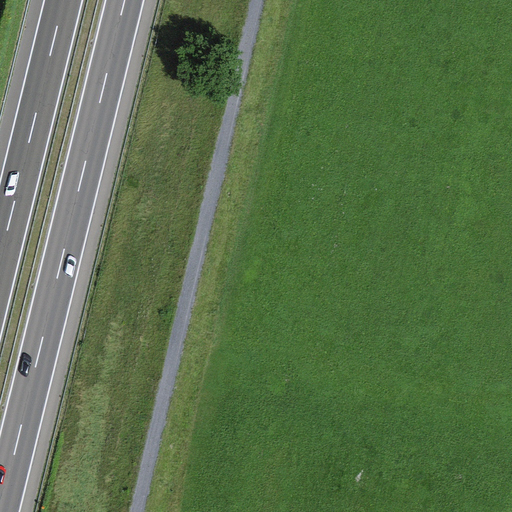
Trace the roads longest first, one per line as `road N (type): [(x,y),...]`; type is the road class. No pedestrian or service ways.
road 1 (motorway): [(0,511),(124,0)]
road 2 (track): [(259,0),(139,511)]
road 3 (motorway): [(64,0),(0,267)]
